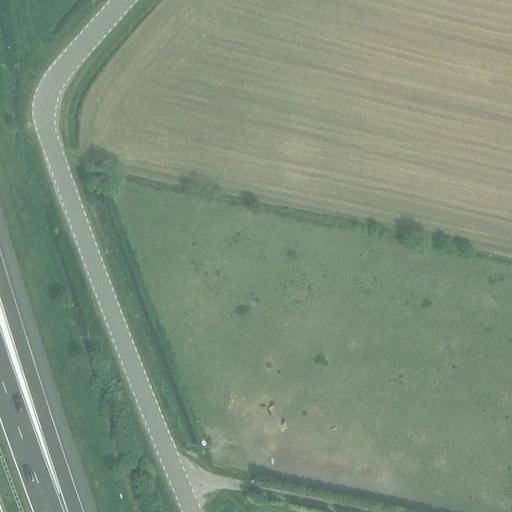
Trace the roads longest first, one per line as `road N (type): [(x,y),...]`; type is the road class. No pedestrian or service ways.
road 1 (unclassified): [(190,511),(41,135),(52,84),(127,0)]
road 2 (motorway): [(59,511),(45,427),(0,275)]
road 3 (motorway): [(49,511),(0,368)]
